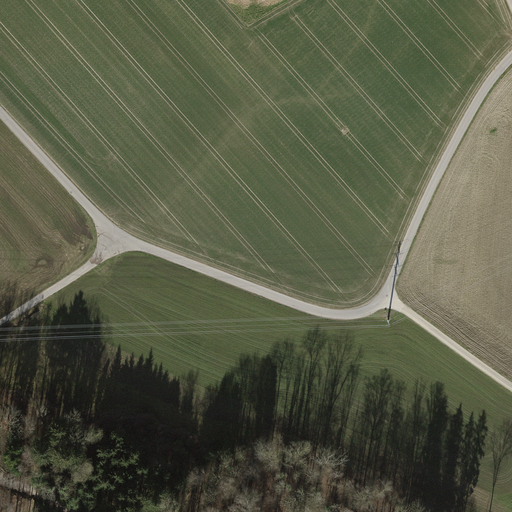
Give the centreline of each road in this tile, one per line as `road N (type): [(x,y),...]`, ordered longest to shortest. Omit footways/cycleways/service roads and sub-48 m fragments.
road 1 (unclassified): [(0,111),(122,241),(343,314),(384,298),(435,182),(511,57)]
road 2 (track): [(384,298),(511,386)]
road 3 (track): [(0,324),(122,241)]
